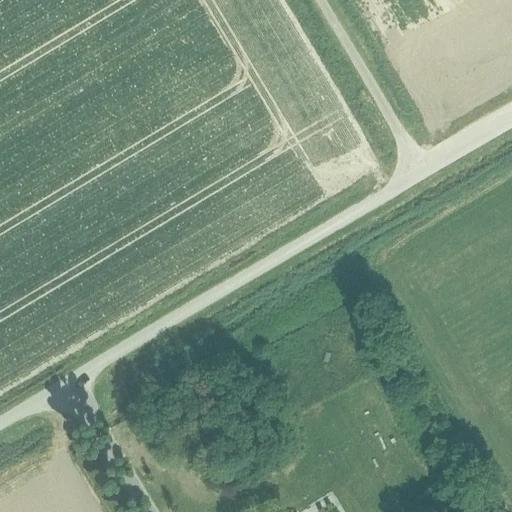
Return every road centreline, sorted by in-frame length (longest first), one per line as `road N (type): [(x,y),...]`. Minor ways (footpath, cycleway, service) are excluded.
road 1 (unclassified): [(0,430),(424,177)]
road 2 (unclassified): [(424,177),(325,0)]
